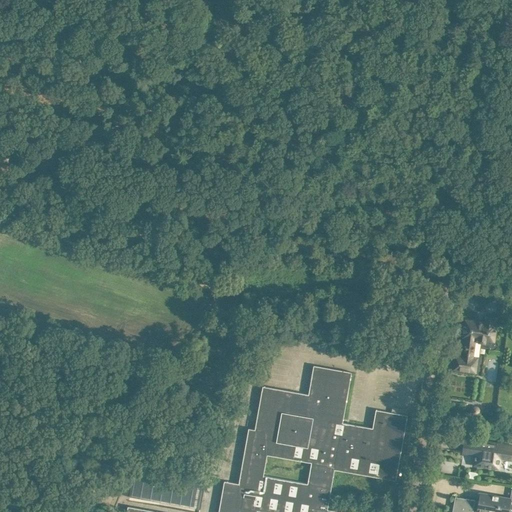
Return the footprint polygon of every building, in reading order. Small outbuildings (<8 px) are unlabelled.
[(454,355),(452,369),(475,372),(477,358),(473,358),(475,339),(494,341),(496,324),(494,323),(495,320),(485,319),(484,322),(465,319),(462,337),(465,338),(463,356),(454,355)] [(421,337),(422,328),(414,327),(412,335),(413,335),(412,336),(412,337),(413,338),(414,339),(414,340),(415,340),(416,340),(417,340),(418,340),(418,339),(419,339),(419,338),(419,337),(420,337),(421,337)] [(342,511),(327,509),(334,469),(396,480),(407,415),(397,413),(376,409),(372,428),(342,423),(351,372),(314,365),(308,394),(263,386),(255,429),(248,428),(239,483),(224,481),(223,488),(218,511),(160,511),(149,510),(143,509),(128,506),(126,511),(342,511)] [(511,442),(464,436),(462,453),(474,455),(472,465),(499,469),(501,459),(511,460),(511,442)] [(455,496),(451,511),(472,511),(473,510),(474,505),(477,505),(476,510),(484,511),(508,511),(511,498),(510,498),(489,494),(480,493),(478,501),(478,502),(474,501),(475,500),(455,496)]
